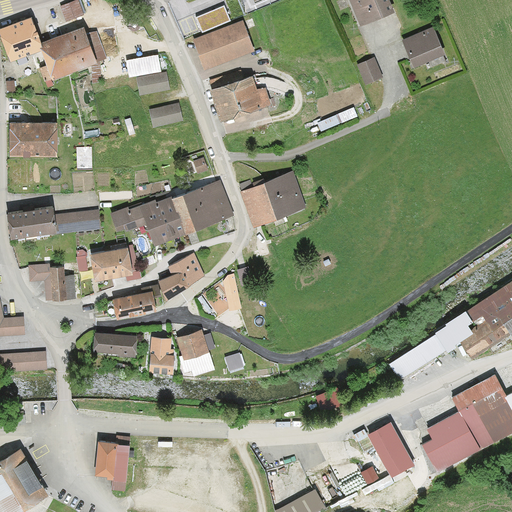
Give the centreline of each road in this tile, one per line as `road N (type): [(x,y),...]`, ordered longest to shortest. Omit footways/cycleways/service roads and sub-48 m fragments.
road 1 (unclassified): [(511,233),(414,297),(300,356),(280,356),(169,311)]
road 2 (residential): [(244,230),(223,157),(154,0)]
road 3 (residential): [(76,318),(170,257),(244,230)]
